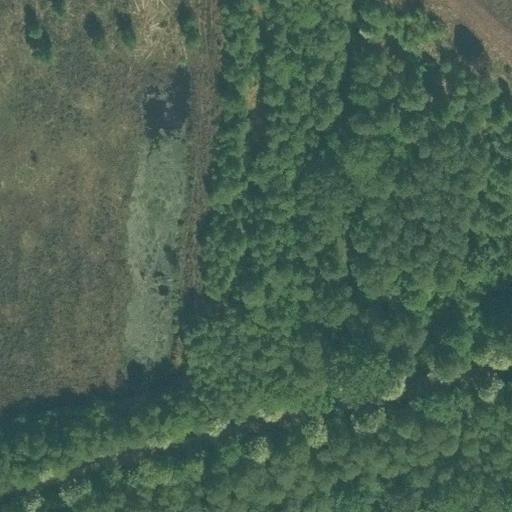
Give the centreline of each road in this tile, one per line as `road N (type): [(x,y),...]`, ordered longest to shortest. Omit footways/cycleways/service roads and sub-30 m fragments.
road 1 (track): [(351,0),(325,406)]
road 2 (track): [(325,406),(0,487)]
road 3 (track): [(511,360),(325,406)]
